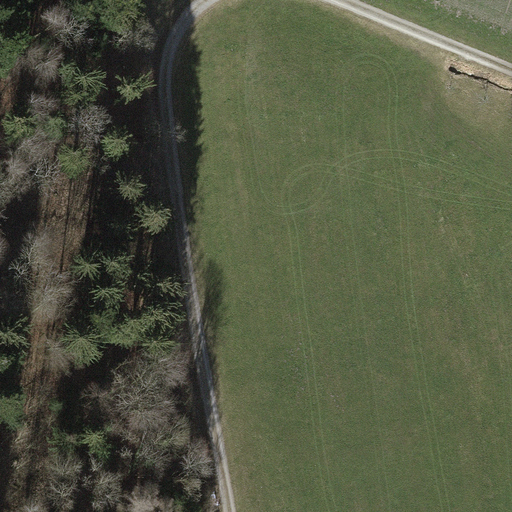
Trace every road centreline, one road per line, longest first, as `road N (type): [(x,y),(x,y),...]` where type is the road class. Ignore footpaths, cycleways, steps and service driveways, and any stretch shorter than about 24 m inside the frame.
road 1 (track): [(175,181),(200,377),(229,511)]
road 2 (track): [(210,0),(188,13),(163,69),(175,181)]
road 3 (track): [(511,77),(330,0)]
